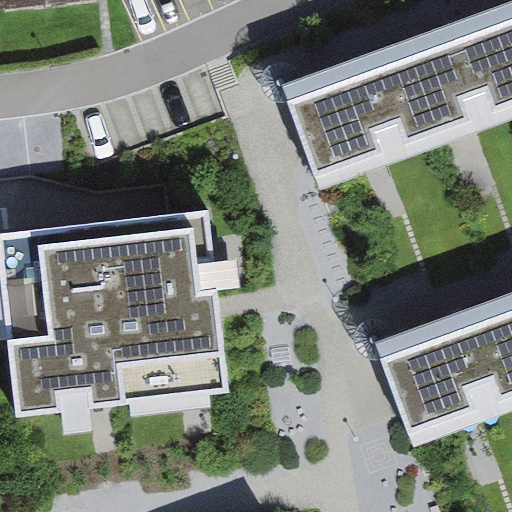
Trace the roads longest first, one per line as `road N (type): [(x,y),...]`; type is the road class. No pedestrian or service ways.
road 1 (residential): [(0,98),(106,82),(294,0)]
road 2 (unknown): [(493,453),(402,503),(345,511)]
